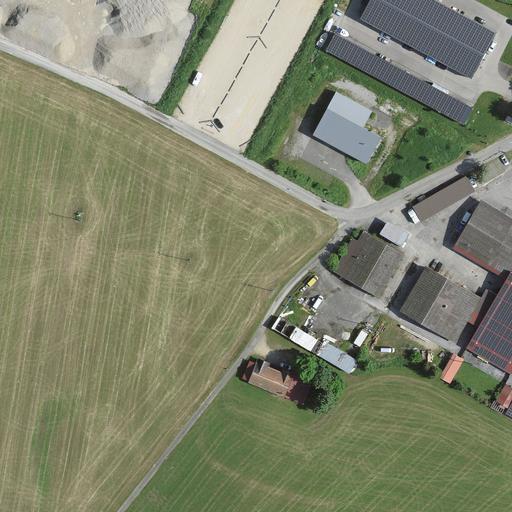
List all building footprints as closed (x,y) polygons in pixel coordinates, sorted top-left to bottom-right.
[(369,0),(360,19),(471,79),(496,33),(435,0),(369,0)] [(335,33),(326,51),(464,125),(473,108),(335,33)] [(372,109),(337,89),(313,133),(366,162),(382,135),(363,125),(372,109)] [(414,206),(422,222),(477,192),(468,176),(414,206)] [(511,218),(481,200),(452,249),(506,280),(497,295),(478,328),(466,348),(511,375),(511,218)] [(404,244),(411,230),(389,219),(382,233),(404,244)] [(353,237),(333,271),(378,298),(405,254),(365,230),(359,240),(353,237)] [(426,266),(399,311),(455,344),(468,322),(478,328),(497,295),(486,289),(481,298),(426,266)] [(313,347),(317,337),(305,333),(301,343),(313,347)] [(330,342),(323,355),(352,372),(359,359),(330,342)] [(254,356),(243,380),(287,399),(298,375),(254,356)] [(441,379),(452,385),(465,362),(455,356),(441,379)] [(511,386),(506,384),(496,402),(508,409),(511,402),(511,386)]
